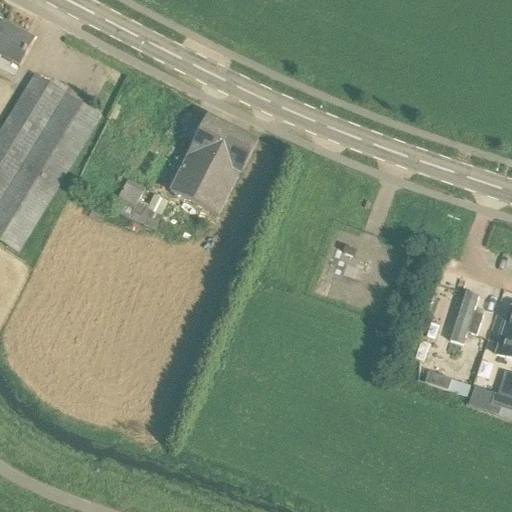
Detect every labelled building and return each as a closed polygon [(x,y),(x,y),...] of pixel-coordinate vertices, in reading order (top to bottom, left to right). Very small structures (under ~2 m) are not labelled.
[(0,57),(20,69),(35,42),(0,23),(0,57)] [(0,243),(18,254),(102,117),(35,76),(0,135),(0,243)] [(242,176),(259,143),(210,118),(171,193),(219,218),(240,176),(242,176)] [(120,200),(115,210),(113,213),(155,233),(165,213),(141,201),(146,191),(128,182),(118,199),(120,200)] [(505,291),(496,288),(456,275),(427,368),(475,385),(505,291)] [(511,293),(505,291),(475,385),(511,397),(511,293)] [(452,381),(448,392),(467,399),(472,387),(452,381)] [(511,402),(472,388),(466,406),(511,422),(511,402)]
